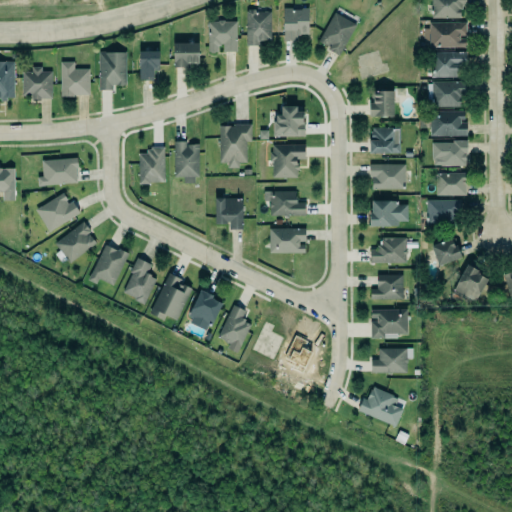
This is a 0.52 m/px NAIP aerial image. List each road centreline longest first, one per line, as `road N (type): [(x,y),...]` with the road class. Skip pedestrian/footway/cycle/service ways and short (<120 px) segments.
road 1 (residential): [(0,133),(107,128),(275,74),(309,74),(329,90),(339,112),(337,376),(325,402)]
road 2 (residential): [(107,128),(109,197),(117,209),(337,319)]
road 3 (residential): [(496,234),(495,0)]
road 4 (tertiary): [(199,0),(106,32),(0,38)]
